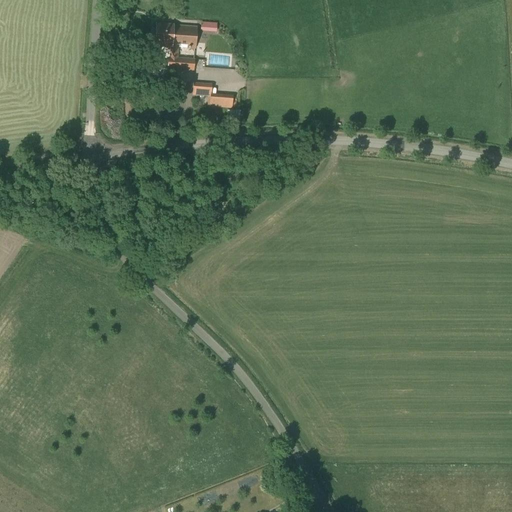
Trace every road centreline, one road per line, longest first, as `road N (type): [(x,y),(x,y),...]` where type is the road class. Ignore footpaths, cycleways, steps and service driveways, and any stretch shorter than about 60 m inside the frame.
road 1 (unclassified): [(330,511),(248,383),(113,243),(87,160)]
road 2 (tertiary): [(511,166),(332,140),(169,147),(87,160)]
road 3 (unclassified): [(87,160),(98,0)]
